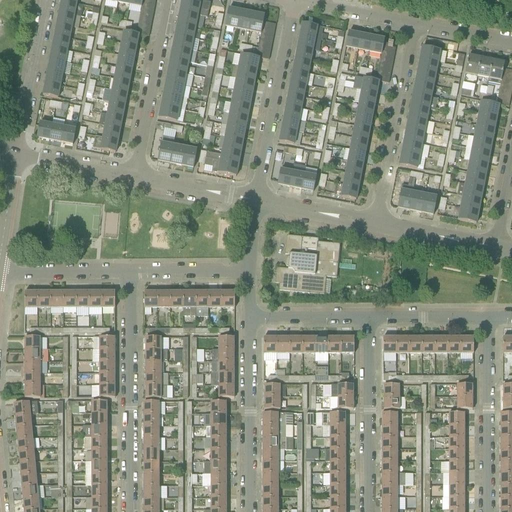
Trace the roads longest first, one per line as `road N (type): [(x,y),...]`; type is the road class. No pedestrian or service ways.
road 1 (residential): [(131,511),(128,276)]
road 2 (residential): [(256,201),(294,1)]
road 3 (residential): [(376,225),(412,25)]
road 4 (residential): [(370,511),(368,325)]
road 5 (residential): [(251,511),(250,326)]
road 6 (residential): [(492,511),(492,326)]
road 7 (residential): [(136,178),(167,0)]
road 8 (residential): [(45,0),(15,154)]
road 9 (residential): [(0,273),(128,276)]
road 10 (residential): [(368,325),(492,326)]
road 11 (residential): [(128,276),(252,277)]
road 12 (residential): [(15,154),(136,178)]
road 13 (residential): [(256,201),(376,225)]
road 14 (residential): [(136,178),(256,201)]
road 15 (residential): [(376,225),(495,248)]
road 16 (residential): [(412,25),(294,1)]
